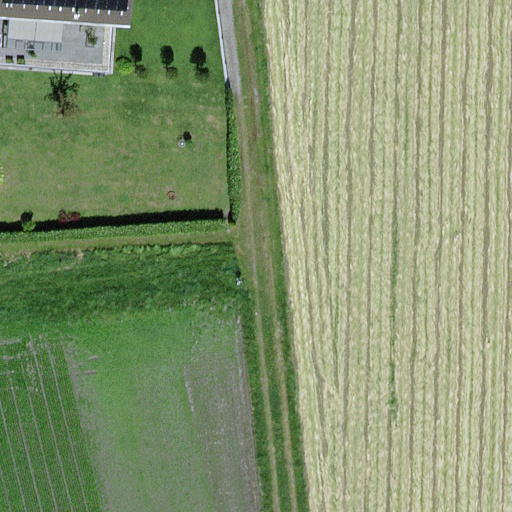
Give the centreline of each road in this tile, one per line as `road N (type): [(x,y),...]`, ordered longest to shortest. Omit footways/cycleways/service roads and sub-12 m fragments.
road 1 (track): [(281,511),(222,0)]
road 2 (track): [(0,329),(259,274)]
